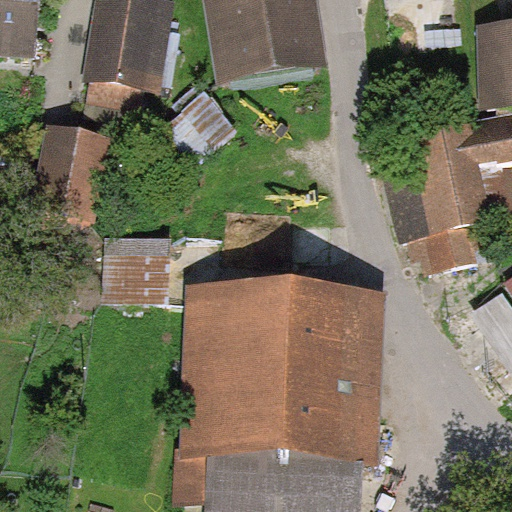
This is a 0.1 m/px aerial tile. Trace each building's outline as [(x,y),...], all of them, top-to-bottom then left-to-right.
[(0,0),(0,57),(35,62),(41,0),(0,0)] [(302,0),(217,0),(231,86),(314,73),(302,0)] [(156,13),(105,6),(91,108),(141,115),(156,13)] [(511,37),(496,37),(497,112),(511,111),(511,37)] [(425,176),(391,189),(406,249),(423,244),(430,279),(496,264),(479,181),(511,173),(511,127),(419,147),(425,176)] [(106,148),(53,138),(34,242),(63,247),(68,221),(92,225),(106,148)] [(160,257),(110,253),(106,306),(157,309),(160,257)] [(388,310),(188,297),(175,511),(189,511),(361,511),(363,478),(378,479),(388,310)] [(511,311),(504,299),(482,314),(511,359),(511,311)]
